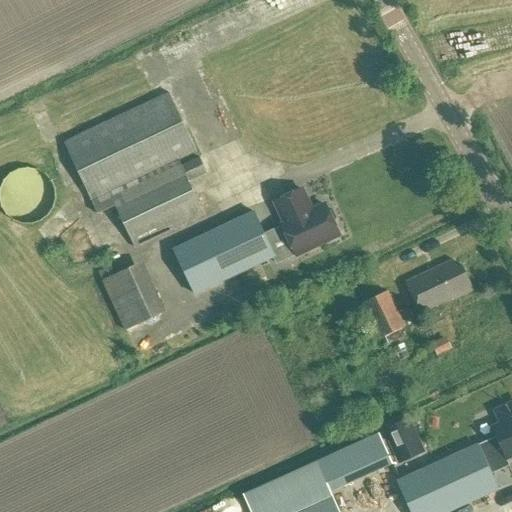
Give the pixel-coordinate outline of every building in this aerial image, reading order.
[(122,205),(138,245),(211,214),(196,178),(211,172),(177,92),(69,137),(102,214),(122,205)] [(27,170),(20,171),(13,173),(7,178),(3,183),(0,188),(0,207),(1,210),(5,216),(7,219),(13,223),(16,224),(23,226),(26,227),(33,226),(37,225),(40,223),(46,219),(50,214),(53,207),(54,204),(55,197),(54,193),(52,187),(48,181),(46,178),(40,174),(37,172),(30,170),(27,170)] [(313,214),(303,191),(277,203),(287,226),(283,228),(297,257),(340,236),(334,223),(336,220),(332,212),(329,211),(327,207),(313,214)] [(274,261),(253,215),(175,252),(196,298),(274,261)] [(130,330),(171,311),(149,261),(108,279),(130,330)] [(453,301),(473,292),(461,267),(457,270),(453,262),(405,284),(420,315),(453,300),(453,301)] [(401,331),(404,329),(387,293),(364,304),(381,340),(384,338),(388,346),(404,338),(401,331)] [(506,417),(496,422),(502,435),(494,438),(497,446),(505,442),(511,456),(511,455),(511,401),(502,406),(506,417)] [(418,446),(407,422),(386,432),(397,456),(418,446)] [(379,435),(317,463),(331,493),(392,465),(379,435)] [(476,447),(398,483),(411,511),(452,511),(497,491),(476,447)] [(250,511),(288,511),(331,493),(317,463),(243,497),(250,511)] [(339,511),(331,493),(288,511),(339,511)]
